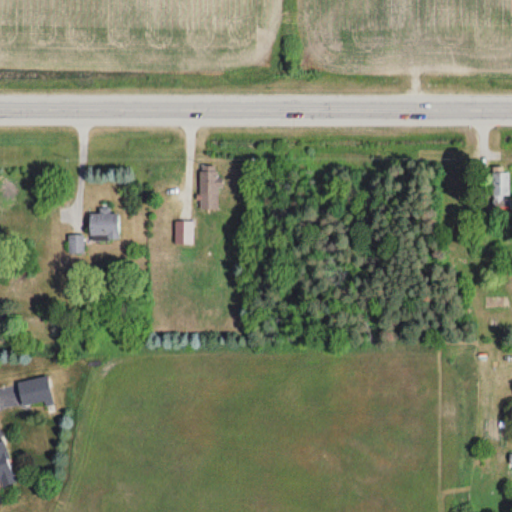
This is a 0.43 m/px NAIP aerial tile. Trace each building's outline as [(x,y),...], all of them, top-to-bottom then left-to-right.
[(219,209),(219,166),(199,166),(199,209),(219,209)] [(511,207),(511,171),(494,171),(494,207),(511,207)] [(90,212),(90,238),(119,238),(119,212),(90,212)] [(176,243),(193,243),(193,221),(176,221),(176,243)] [(83,237),(70,237),(70,253),(83,253),(83,237)] [(17,382),(22,407),(53,401),(48,375),(17,382)] [(0,480),(0,481),(2,486),(17,482),(4,440),(0,440),(0,480)]
